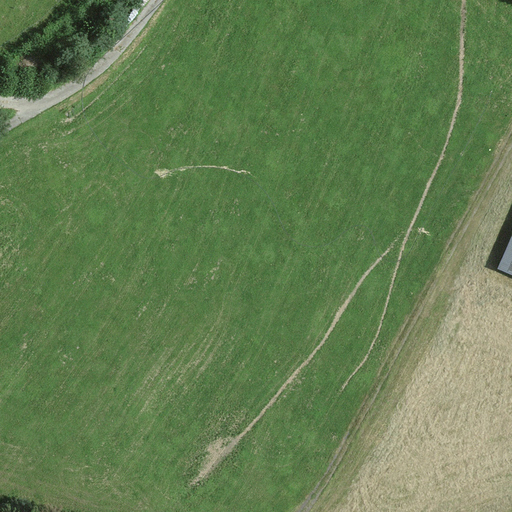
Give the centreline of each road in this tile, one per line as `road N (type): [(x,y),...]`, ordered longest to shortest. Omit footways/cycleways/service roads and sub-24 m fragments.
road 1 (track): [(301,511),(511,139)]
road 2 (track): [(154,0),(88,71),(0,129)]
